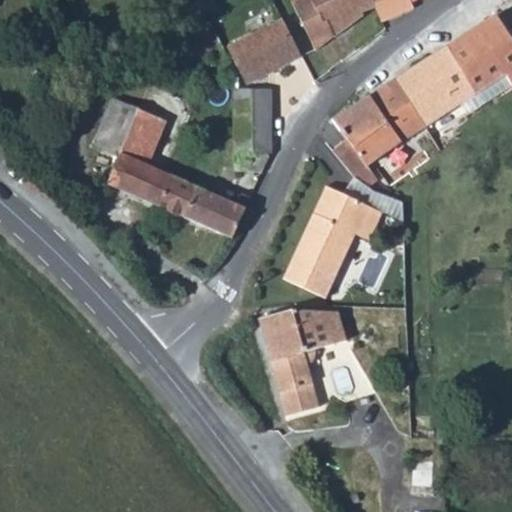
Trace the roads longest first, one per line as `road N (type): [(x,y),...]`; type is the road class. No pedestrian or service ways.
road 1 (residential): [(154,359),(217,303),(312,116),(445,0)]
road 2 (secondary): [(154,359),(0,202)]
road 3 (secondary): [(274,511),(154,359)]
